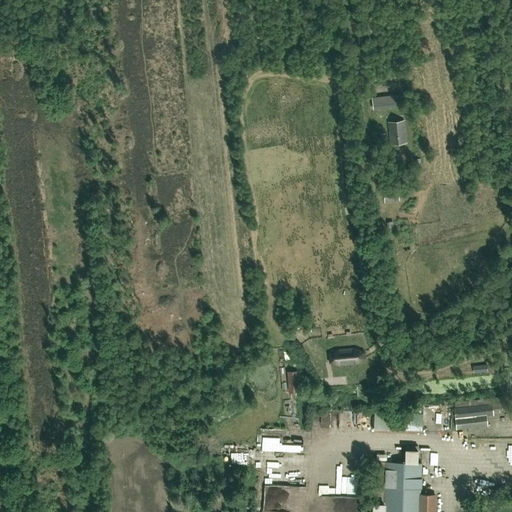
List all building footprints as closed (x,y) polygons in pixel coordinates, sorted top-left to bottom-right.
[(394,95),(371,98),(373,110),(395,107),(394,95)] [(404,120),(387,122),(390,145),(407,143),(404,120)] [(392,190),(383,191),(385,203),(399,201),(398,190),(394,190),(395,193),(392,193),(392,190)] [(328,354),(328,363),(337,367),(357,365),(365,359),(365,352),(355,347),(335,349),(328,354)] [(487,365),(473,366),(474,369),(474,373),(487,372),(487,365)] [(454,402),(455,408),(457,428),(487,425),(487,421),(486,415),(493,414),(493,411),(510,409),(511,408),(511,395),(509,396),(454,402)] [(323,411),(323,423),(333,423),(333,412),(323,411)] [(366,412),(342,412),(341,427),(350,427),(350,431),(359,431),(359,420),(374,420),(374,417),(366,416),(366,412)] [(290,478),(310,478),(310,452),(305,452),(305,448),(294,447),(294,444),(300,444),(300,440),(291,440),(291,436),(259,435),(258,469),(267,469),(267,477),(258,477),(258,485),(290,486),(290,478)] [(470,455),(480,455),(480,444),(470,444),(470,455)] [(405,445),(405,462),(375,462),(373,511),(433,511),(434,496),(421,494),(422,463),(417,463),(418,446),(405,445)] [(494,446),(494,459),(502,459),(501,446),(494,446)] [(342,453),(342,495),(362,495),(362,454),(342,453)] [(340,494),(340,480),(333,480),(333,472),(323,472),(323,494),(340,494)] [(461,493),(466,499),(473,493),(468,487),(461,493)]
